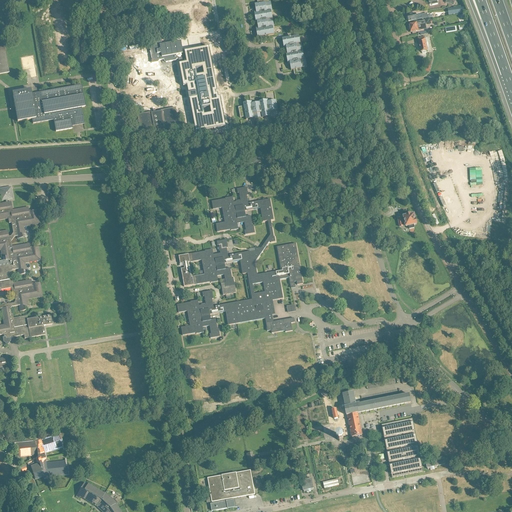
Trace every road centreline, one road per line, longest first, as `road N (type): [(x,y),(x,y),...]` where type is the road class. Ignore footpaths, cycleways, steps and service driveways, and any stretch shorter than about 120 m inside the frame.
road 1 (residential): [(36,511),(0,431),(14,396),(16,354),(155,330)]
road 2 (residential): [(127,174),(302,167),(348,190)]
road 3 (tertiary): [(461,286),(406,178),(379,81)]
road 4 (residential): [(438,474),(251,511)]
road 5 (residential): [(187,511),(155,330)]
road 6 (unclassified): [(127,174),(96,0)]
road 7 (residential): [(155,330),(127,174)]
road 8 (residential): [(251,47),(273,45),(280,80),(274,88),(230,94),(222,52)]
road 9 (residential): [(404,318),(348,190)]
road 10 (residential): [(0,181),(127,174)]
